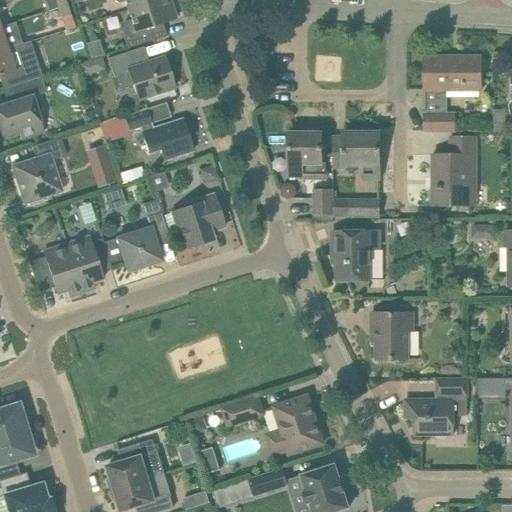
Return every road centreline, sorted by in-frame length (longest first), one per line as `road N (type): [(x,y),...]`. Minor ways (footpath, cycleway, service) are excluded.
road 1 (residential): [(285,252),(208,0)]
road 2 (residential): [(34,332),(285,252)]
road 3 (residential): [(399,487),(285,252)]
road 4 (residential): [(399,95),(299,95),(296,1)]
road 5 (residential): [(92,511),(45,367)]
